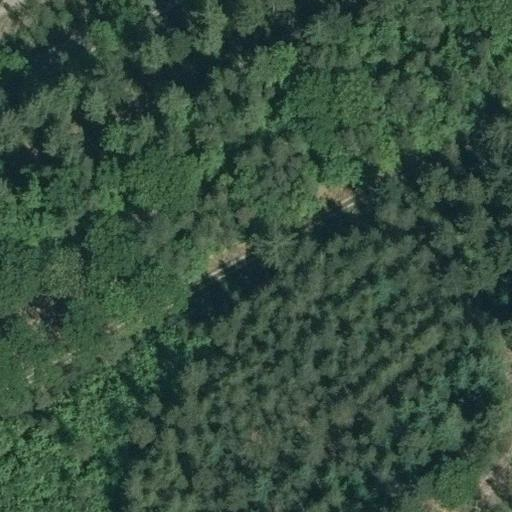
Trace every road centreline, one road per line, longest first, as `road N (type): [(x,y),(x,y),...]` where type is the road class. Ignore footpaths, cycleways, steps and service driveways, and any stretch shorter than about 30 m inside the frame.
road 1 (track): [(511,109),(0,390)]
road 2 (tertiary): [(0,91),(165,0)]
